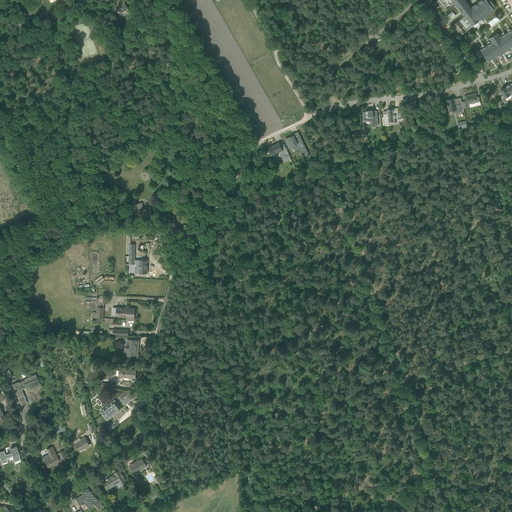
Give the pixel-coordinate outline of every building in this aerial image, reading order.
[(129,9),(122,0),(121,0),(117,3),(119,6),(116,7),(121,14),(129,9)] [(480,0),(470,8),(463,0),(437,0),(436,1),(437,1),(444,10),(444,11),(454,3),(464,16),(453,25),(460,34),(461,35),(472,26),(479,20),(493,9),(492,7),(494,5),(490,0),(488,2),(486,0),(480,0)] [(499,20),(496,16),(487,23),(491,27),(499,20)] [(492,59),(496,57),(497,58),(499,57),(498,56),(510,48),(511,49),(511,48),(511,29),(510,30),(510,29),(508,31),(508,32),(505,34),(504,33),(502,34),(503,35),(500,37),(497,33),(489,38),(492,42),(490,43),(489,42),(487,43),(488,44),(485,47),(484,46),(482,47),(482,48),(481,49),(480,49),(488,62),(490,60),(491,61),(493,60),(492,59)] [(510,95),(505,87),(500,90),(503,95),(501,97),(504,102),(506,100),(505,98),(510,95)] [(475,103),(480,101),(479,100),(479,97),(477,97),(476,93),(464,96),(465,101),(462,102),(463,109),(470,107),(469,104),(471,103),(471,104),(475,103)] [(450,111),(462,108),(460,102),(455,103),(454,99),(454,98),(446,100),(449,111),(450,111)] [(384,120),(381,120),(381,124),(384,124),(389,124),(389,122),(394,121),(394,118),(397,117),(401,117),(401,111),(396,112),(396,110),(393,110),(393,109),(387,109),(387,113),(383,114),(384,120)] [(378,125),(376,110),(365,112),(363,112),(364,121),(371,120),(371,119),(372,119),(373,126),(378,125)] [(295,138),(293,135),(285,139),(289,147),(296,144),(301,154),(307,151),(300,136),(295,138)] [(279,142),(268,147),(272,155),(283,150),(279,142)] [(147,208),(142,209),(141,204),(134,205),(135,210),(138,210),(139,216),(140,218),(151,217),(149,209),(148,209),(147,208)] [(135,273),(144,273),(147,273),(147,260),(144,260),(136,260),(136,261),(136,263),(136,268),(135,268),(135,273)] [(97,284),(104,279),(101,275),(95,280),(97,284)] [(97,306),(96,317),(103,318),(104,306),(97,306)] [(119,316),(126,317),(127,308),(116,308),(116,316),(119,316)] [(127,308),(126,317),(126,320),(134,321),(135,309),(127,308)] [(123,339),(123,343),(126,343),(126,347),(124,347),(123,354),(127,355),(132,356),(137,356),(138,352),(137,352),(138,340),(133,340),(129,339),(127,339),(127,340),(123,339)] [(136,370),(131,370),(119,369),(118,377),(130,378),(135,378),(136,370)] [(40,385),(38,381),(35,374),(23,379),(24,380),(17,383),(17,381),(11,384),(21,406),(27,403),(21,390),(28,387),(29,390),(40,385)] [(133,398),(129,392),(120,399),(125,405),(133,398)] [(115,400),(100,411),(104,416),(107,420),(112,417),(110,415),(116,411),(117,412),(121,409),(118,405),(115,400)] [(81,404),(84,416),(90,415),(87,403),(81,404)] [(85,436),(74,443),(79,451),(84,448),(90,445),(85,436)] [(4,450),(0,451),(0,459),(1,463),(7,461),(6,458),(12,456),(14,462),(20,459),(18,454),(19,453),(16,446),(9,448),(11,452),(5,454),(4,450)] [(60,463),(58,458),(56,454),(56,455),(52,447),(46,450),(49,454),(42,457),(47,467),(54,464),(54,465),(60,463)] [(136,462),(129,466),(132,470),(133,472),(134,474),(147,466),(145,463),(143,459),(136,463),(136,462)] [(105,480),(107,484),(109,488),(119,482),(121,486),(127,482),(122,474),(119,470),(114,473),(115,474),(105,480)] [(12,489),(18,487),(15,479),(9,481),(12,489)] [(153,499),(161,494),(158,488),(155,490),(156,491),(150,495),(153,499)] [(100,503),(88,489),(81,493),(82,495),(75,499),(79,506),(83,504),(82,503),(84,503),(89,508),(94,504),(99,510),(103,507),(100,503)]
